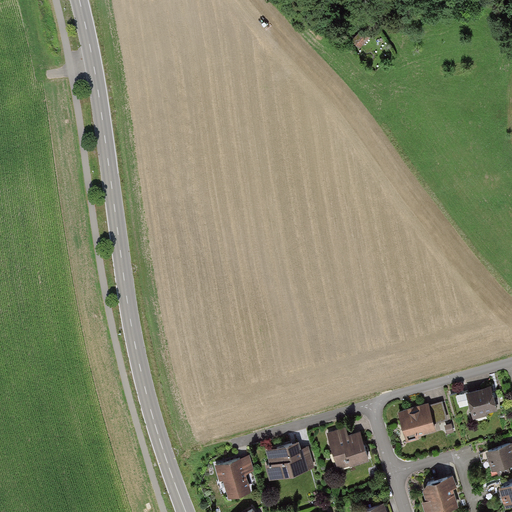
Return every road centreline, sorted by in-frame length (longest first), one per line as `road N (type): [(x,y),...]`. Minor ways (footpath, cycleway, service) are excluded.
road 1 (secondary): [(79,0),(138,357),(186,511)]
road 2 (residential): [(511,360),(371,402)]
road 3 (residential): [(371,402),(236,442)]
